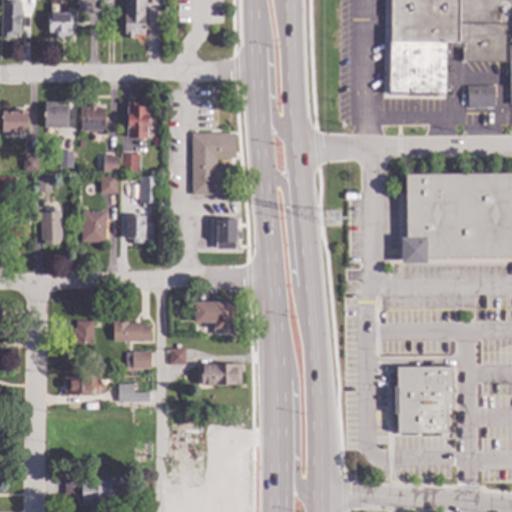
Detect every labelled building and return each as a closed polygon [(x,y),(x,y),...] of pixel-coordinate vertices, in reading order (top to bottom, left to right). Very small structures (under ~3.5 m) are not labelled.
[(144,0),(143,35),(132,34),(132,38),(125,38),(125,35),(122,34),(122,0),(144,0)] [(511,0),(511,34),(506,34),(506,62),(461,61),(461,47),(444,47),(444,94),(440,99),(389,98),(384,93),(385,0),(511,0)] [(20,34),(8,34),(8,38),(1,38),(1,33),(0,33),(0,3),(20,3),(20,34)] [(71,39),(53,40),(53,32),(47,32),(47,13),(71,13),(71,39)] [(494,108),(466,108),(466,87),(494,87),(494,108)] [(68,103),(67,129),(43,128),(44,102),(68,103)] [(136,103),(136,107),(147,107),(146,139),(125,138),(127,102),(136,103)] [(96,108),(103,108),(103,131),(79,131),(79,108),(88,108),(88,104),(96,104),(96,108)] [(25,111),(25,112),(27,112),(26,132),(0,131),(0,112),(12,112),(12,111),(25,111)] [(235,158),(215,158),(215,166),(229,166),(229,195),(191,195),(190,142),(188,142),(188,135),(190,135),(190,134),(235,133),(235,158)] [(72,168),(58,168),(58,151),(72,151),(72,168)] [(138,173),(119,172),(119,154),(138,154),(139,154),(138,173)] [(37,172),(21,172),(21,156),(35,156),(37,156),(37,172)] [(117,173),(102,173),(102,156),(117,156),(117,173)] [(511,257),(423,258),(423,263),(398,263),(398,238),(402,237),(402,174),(511,173),(511,257)] [(116,176),(115,195),(98,194),(99,175),(116,176)] [(0,176),(12,177),(11,193),(0,192),(0,176)] [(157,207),(142,207),(142,202),(138,202),(138,176),(157,176),(157,207)] [(50,194),(37,194),(37,177),(50,177),(50,194)] [(59,241),(58,241),(58,244),(55,245),(55,247),(45,247),(45,245),(43,245),(43,241),(40,241),(39,213),(48,213),(48,208),(59,208),(59,241)] [(18,216),(28,216),(28,237),(17,237),(17,241),(8,241),(8,210),(18,211),(18,216)] [(103,243),(80,242),(81,211),(104,212),(103,243)] [(143,216),(143,223),(152,223),(152,243),(132,243),(132,239),(124,238),(125,216),(143,216)] [(235,230),(240,230),(240,239),(236,239),(236,242),(234,242),(234,250),(215,249),(215,243),(214,243),(214,219),(235,219),(235,230)] [(234,329),(233,329),(233,334),(213,334),(213,323),(193,323),(193,302),(234,302),(234,329)] [(92,357),(72,357),(72,329),(75,329),(75,321),(92,321),(92,357)] [(127,323),(139,323),(139,325),(149,325),(149,342),(112,342),(112,325),(111,325),(111,321),(127,321),(127,323)] [(184,349),(184,364),(169,365),(168,350),(184,349)] [(149,369),(131,369),(131,352),(149,352),(149,369)] [(240,385),(200,386),(199,365),(240,364),(240,385)] [(451,409),(446,409),(446,433),(396,433),(395,414),(393,414),(393,387),(396,387),(395,367),(450,367),(451,409)] [(90,395),(63,395),(63,376),(90,376),(90,395)] [(132,392),(147,392),(147,402),(117,402),(117,385),(132,385),(132,392)] [(110,487),(120,487),(120,503),(80,502),(80,496),(64,496),(64,481),(110,481),(110,487)]
